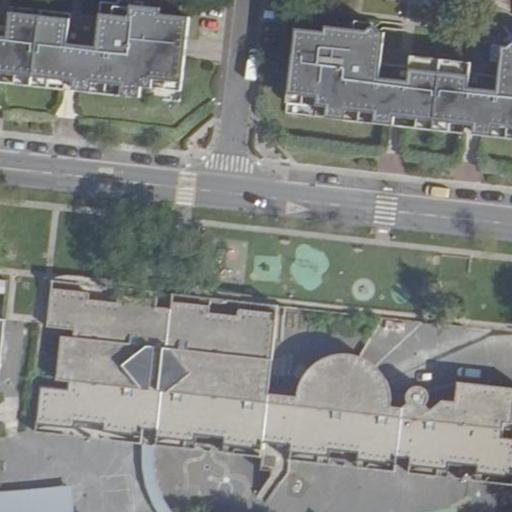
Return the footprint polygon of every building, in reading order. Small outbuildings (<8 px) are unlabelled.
[(0,76),(63,84),(71,85),(71,92),(91,95),(91,87),(116,90),(115,99),(136,101),(138,89),(150,90),(151,83),(178,86),(186,23),(158,19),(158,13),(128,10),(126,20),(99,17),(96,50),(66,47),(68,26),(7,19),(5,40),(0,39),(0,76)] [(318,32),(292,28),(284,96),(311,99),(311,108),(319,109),(318,118),(388,125),(389,120),(395,120),(467,128),(466,135),(471,136),(511,140),(511,44),(507,48),(498,47),(493,92),(467,89),(469,77),(406,69),(404,81),(375,78),(379,35),(374,30),(368,26),(359,31),(319,27),(318,32)] [(272,394),(282,306),(177,294),(175,311),(158,309),(160,292),(51,280),(46,326),(77,330),(76,339),(63,337),(58,379),(71,381),(70,389),(43,386),(38,430),(142,442),(144,429),(160,431),(158,444),(264,457),(263,471),(289,474),(291,460),(397,474),(398,466),(411,468),(410,475),(511,488),(511,392),(460,386),(458,403),(442,400),(435,412),(430,411),(431,403),(432,399),(432,394),(431,392),(429,389),(426,388),(421,386),(417,386),(413,388),(410,390),(408,395),(406,409),(397,408),(396,396),(395,388),(392,380),(390,376),(388,373),(385,370),(382,367),(379,363),(376,361),(373,360),(369,356),(363,353),(353,352),(344,352),(338,353),(330,355),(319,361),(311,368),(307,373),(300,384),(299,390),(298,396),(272,394)] [(157,453),(158,444),(160,431),(144,429),(142,442),(141,447),(141,458),(141,467),(142,475),(146,487),(149,496),(153,504),(157,511),(174,511),(173,511),(171,508),(166,497),(163,492),(160,483),(158,478),(157,473),(157,470),(156,464),(157,453)] [(70,511),(68,487),(0,492),(0,511),(70,511)]
